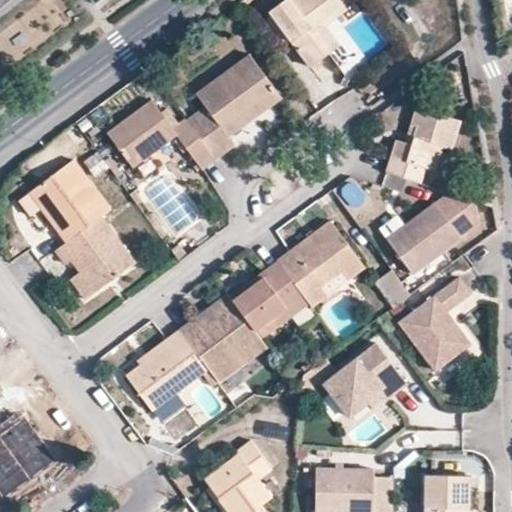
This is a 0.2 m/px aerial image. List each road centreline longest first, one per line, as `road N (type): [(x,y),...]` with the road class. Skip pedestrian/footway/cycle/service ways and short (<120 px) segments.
road 1 (residential): [(477,0),(507,203),(511,341)]
road 2 (residential): [(236,244),(237,186),(331,114),(353,142),(348,165)]
road 3 (tertiary): [(0,135),(182,0)]
road 4 (residential): [(236,244),(65,367)]
road 5 (residential): [(348,165),(236,244)]
